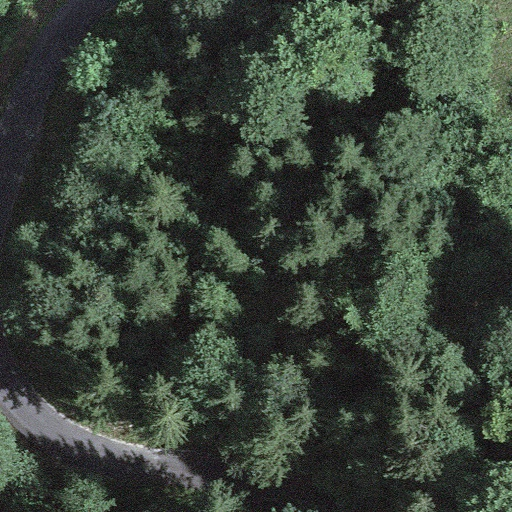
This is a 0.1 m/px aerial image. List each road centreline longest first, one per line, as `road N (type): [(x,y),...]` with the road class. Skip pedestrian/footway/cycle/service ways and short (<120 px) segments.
road 1 (unclassified): [(319,511),(263,486),(81,443),(48,424),(0,368)]
road 2 (unclassified): [(0,177),(49,50),(90,0)]
